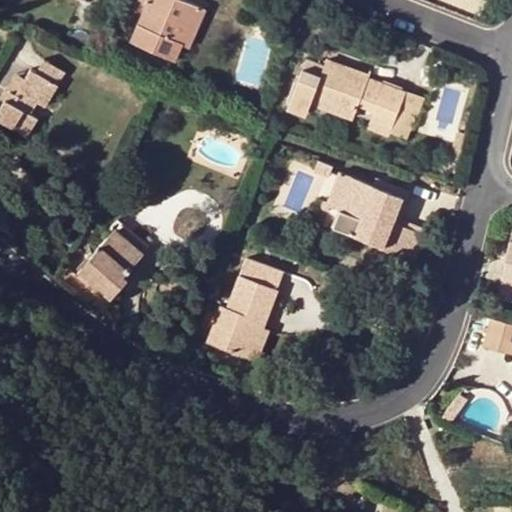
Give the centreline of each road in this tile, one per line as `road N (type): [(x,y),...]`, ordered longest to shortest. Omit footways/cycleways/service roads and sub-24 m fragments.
road 1 (residential): [(0,253),(100,343),(183,393),(277,420),(333,424),(378,411),(441,361),(482,190)]
road 2 (residential): [(381,0),(511,48)]
road 3 (residential): [(482,190),(511,61)]
